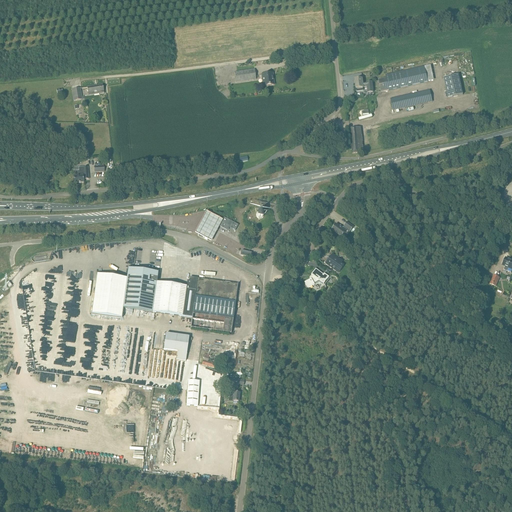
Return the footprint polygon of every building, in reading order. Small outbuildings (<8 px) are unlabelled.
[(381,92),(428,82),(425,67),(385,76),(386,79),(379,81),(381,92)] [(235,73),(235,78),(236,82),(256,80),(254,70),(235,73)] [(259,76),(259,79),(262,79),(263,87),(274,85),(273,80),(272,80),(271,74),(261,75),(262,76),(259,76)] [(458,75),(444,78),(448,98),(463,95),(458,75)] [(366,83),(363,84),(362,79),(355,80),(356,89),(357,92),(363,91),(363,88),(367,87),(367,93),(373,93),(372,82),(366,83)] [(87,88),(88,94),(99,92),(99,94),(104,93),(102,85),(87,88)] [(72,90),(74,101),(82,100),(80,89),(72,90)] [(393,110),(432,102),(430,91),(391,99),(393,110)] [(352,154),(363,153),(360,128),(350,129),(352,154)] [(73,170),(74,184),(84,183),(83,180),(89,179),(88,167),(82,168),(82,171),(79,171),(79,170),(73,170)] [(502,189),(509,195),(511,190),(511,187),(506,183),(502,189)] [(264,216),(264,215),(264,214),(264,213),(263,213),(265,208),(262,207),(260,211),(259,211),(256,209),(253,215),(256,216),(256,217),(257,217),(254,223),(258,224),(260,219),(261,219),(262,219),(263,218),(264,217),(264,216)] [(222,220),(206,212),(197,228),(195,232),(211,241),(213,236),(222,220)] [(238,225),(227,219),(227,220),(224,218),(219,226),(227,231),(229,228),(235,231),(238,225)] [(332,230),(336,233),(342,238),(348,229),(351,231),(354,227),(347,222),(344,226),(345,227),(344,228),(340,226),(339,227),(336,224),(332,230)] [(250,258),(251,253),(242,251),(241,256),(246,257),(246,260),(249,260),(250,258)] [(342,262),(338,259),(334,256),(332,258),(331,257),(330,259),(328,257),(324,263),(328,265),(329,266),(331,264),(336,268),(335,270),(339,273),(344,266),(341,263),(342,262)] [(511,261),(506,258),(502,266),(505,267),(504,270),(511,273),(511,270),(511,261)] [(126,279),(97,275),(91,315),(122,319),(123,309),(192,318),(191,328),(231,333),(238,284),(197,279),(197,283),(187,281),(186,287),(157,283),(158,273),(128,269),(126,279)] [(316,269),(311,275),(313,277),(311,279),(305,283),(308,289),(314,285),(319,283),(323,285),(324,284),(329,277),(324,274),(323,275),(316,269)] [(496,287),(499,278),(493,275),(489,284),(496,287)] [(177,352),(176,360),(175,365),(185,367),(189,337),(166,334),(163,350),(177,352)] [(98,365),(99,365),(95,355),(95,354),(94,354),(94,357),(87,357),(85,350),(85,360),(83,355),(83,351),(82,351),(82,356),(82,357),(82,360),(83,360),(85,360),(85,363),(82,364),(82,365),(84,365),(86,369),(93,368),(93,365),(98,365)] [(210,356),(204,354),(203,358),(204,358),(202,365),(216,369),(217,364),(213,363),(208,362),(209,357),(210,357),(210,356)] [(188,381),(186,406),(198,407),(200,382),(188,381)] [(240,393),(235,393),(234,393),(229,392),(228,402),(233,402),(233,401),(239,402),(240,393)]
